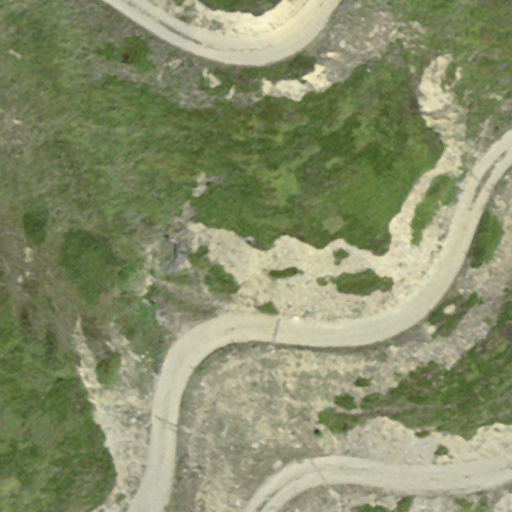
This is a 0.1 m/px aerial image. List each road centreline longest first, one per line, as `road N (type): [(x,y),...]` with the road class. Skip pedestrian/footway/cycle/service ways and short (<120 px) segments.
road 1 (track): [(147,511),(170,378),(201,336),(217,328),(359,335),(386,327),(447,263),(483,177),(511,146)]
road 2 (track): [(511,467),(445,481),(315,469),(290,480),(257,511)]
road 3 (track): [(321,0),(275,44),(232,50),(197,42),(125,0)]
